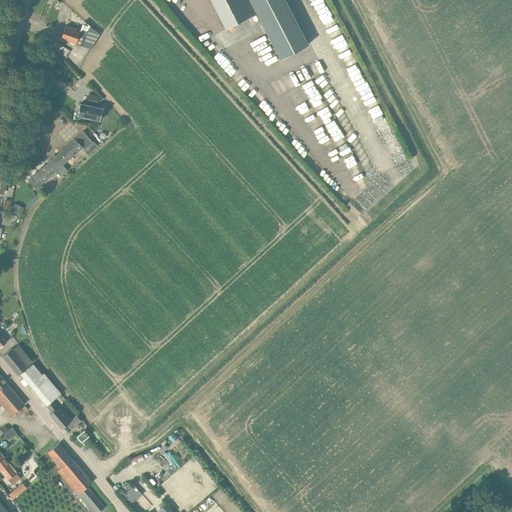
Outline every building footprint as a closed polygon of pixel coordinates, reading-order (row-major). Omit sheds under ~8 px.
[(210,0),(225,28),(256,13),(249,0),(210,0)] [(249,0),(256,13),(280,59),(308,44),(285,0),(249,0)] [(99,34),(84,22),(80,31),(65,26),(61,38),(91,49),(99,34)] [(43,34),(40,43),(55,49),(65,59),(70,51),(68,49),(51,39),(43,34)] [(82,77),(80,80),(86,86),(88,83),(82,77)] [(100,96),(88,94),(86,103),(98,105),(100,96)] [(80,103),(77,115),(100,120),(101,118),(102,110),(102,108),(80,103)] [(55,156),(62,165),(76,153),(83,147),(84,150),(78,155),(82,159),(97,146),(83,131),(55,156)] [(32,177),(28,180),(37,191),(41,187),(39,185),(56,171),(48,162),(32,177)] [(0,172),(0,192),(3,193),(5,187),(9,188),(10,181),(6,180),(7,174),(0,172)] [(5,199),(2,209),(9,211),(9,209),(11,201),(10,201),(5,199)] [(10,212),(20,216),(23,210),(24,208),(14,203),(11,210),(10,212)] [(11,348),(2,356),(18,375),(27,367),(11,348)] [(42,374),(33,364),(20,374),(52,412),(50,413),(62,428),(68,423),(72,429),(82,420),(77,414),(72,418),(61,404),(58,407),(52,400),(61,393),(44,373),(42,374)] [(0,412),(5,418),(10,414),(10,415),(24,403),(8,382),(7,383),(0,375),(0,412)] [(5,425),(0,429),(0,436),(8,429),(5,425)] [(81,442),(88,436),(84,431),(77,437),(81,442)] [(58,442),(48,452),(62,468),(57,471),(77,494),(92,511),(98,511),(105,507),(86,485),(93,480),(59,441),(58,442)] [(141,454),(129,459),(131,463),(143,458),(141,454)] [(7,462),(0,467),(0,468),(8,479),(12,485),(20,478),(7,462)] [(133,466),(129,469),(138,479),(142,476),(133,466)] [(145,481),(141,484),(150,495),(154,491),(145,481)] [(22,482),(8,494),(12,499),(26,488),(22,482)] [(134,485),(123,495),(131,505),(142,495),(134,485)] [(9,511),(0,501),(0,511),(9,511)] [(159,509),(161,511),(173,511),(166,503),(159,509)]
